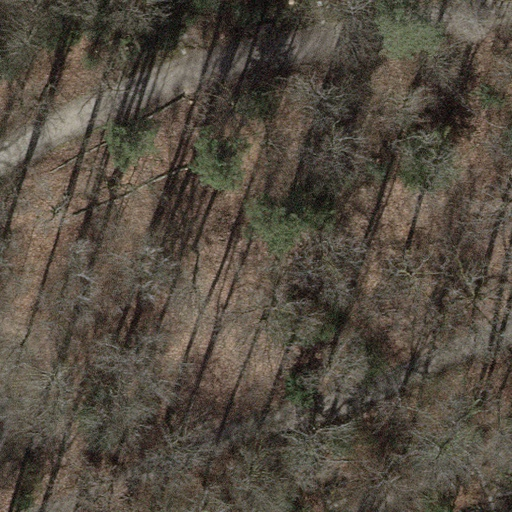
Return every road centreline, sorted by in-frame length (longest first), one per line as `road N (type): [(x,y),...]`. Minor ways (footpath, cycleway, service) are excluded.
road 1 (track): [(0,166),(241,58),(511,4)]
road 2 (track): [(28,511),(511,327)]
